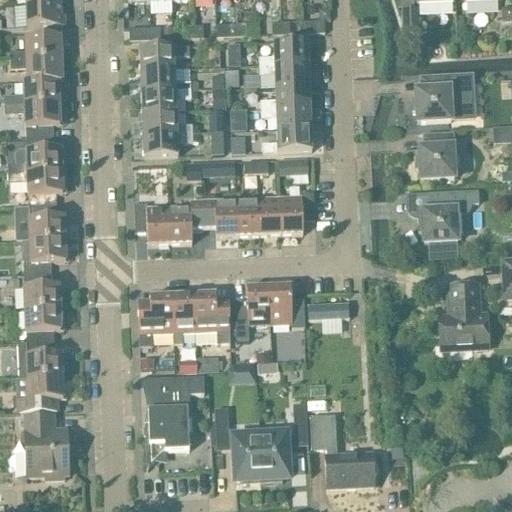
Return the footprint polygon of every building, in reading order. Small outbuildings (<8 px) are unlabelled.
[(25,0),(26,10),(60,9),(60,0),(25,0)] [(503,25),(511,24),(511,7),(502,8),(503,25)] [(61,25),(60,9),(26,10),(26,32),(63,30),(62,25),(61,25)] [(421,28),(420,12),(406,12),(407,29),(421,28)] [(329,13),(318,13),(319,24),(329,24),(329,13)] [(324,38),(324,25),(301,26),(302,38),(324,38)] [(280,26),(272,27),(272,40),(281,39),(280,26)] [(289,26),(280,26),(281,39),(289,39),(289,26)] [(237,28),(228,29),(229,41),(238,41),(237,28)] [(246,28),(237,28),(238,41),(246,41),(246,28)] [(194,30),(185,30),(186,43),(194,43),(194,30)] [(203,30),(194,30),(194,43),(203,42),(203,30)] [(160,31),(150,32),(151,45),(160,44),(160,31)] [(129,45),(151,45),(150,32),(128,33),(129,45)] [(9,56),(10,65),(60,63),(59,40),(25,42),(26,55),(9,56)] [(258,62),(259,71),(308,69),(307,46),(273,48),(274,61),(258,62)] [(139,53),(140,75),(174,74),(173,61),(189,61),(189,51),(139,53)] [(23,86),(23,87),(61,85),(60,63),(10,65),(10,74),(27,73),(27,86),(23,86)] [(238,71),(238,63),(228,63),(228,71),(238,71)] [(309,90),(308,69),(259,71),(259,80),(274,79),(275,92),(309,90)] [(174,87),(174,74),(140,75),(141,97),(190,95),(190,86),(174,87)] [(224,76),(225,92),(238,92),(238,75),(224,76)] [(224,93),(223,77),(214,77),(215,93),(224,93)] [(416,102),(411,102),(412,115),(416,115),(417,126),(451,125),(450,119),(455,118),(454,108),(472,108),(471,80),(448,81),(421,82),(421,94),(415,94),(416,102)] [(61,86),(61,85),(23,87),(24,100),(7,100),(7,110),(58,107),(57,86),(61,86)] [(260,105),(260,114),(310,112),(309,90),(275,92),(275,104),(260,105)] [(141,97),(142,118),(176,117),(175,105),(191,104),(190,95),(141,97)] [(225,114),(224,95),(212,95),(213,115),(225,114)] [(58,107),(7,110),(8,121),(25,120),(25,128),(26,143),(53,142),(53,130),(59,130),(58,107)] [(311,133),(310,112),(260,114),(261,123),(276,122),(277,135),(311,133)] [(232,115),(229,115),(230,132),(231,132),(246,131),(246,114),(242,114),(232,115)] [(222,137),(221,115),(213,116),(214,137),(222,137)] [(143,140),(192,138),(192,129),(176,130),(176,117),(142,118),(143,140)] [(311,156),(311,133),(277,135),(277,147),(262,148),(262,158),(311,156)] [(192,147),(192,138),(143,140),(144,162),(177,161),(177,148),(192,147)] [(452,151),(451,139),(424,140),(424,152),(418,152),(419,160),(414,160),(415,174),(419,173),(420,184),(453,183),(453,177),(458,176),(457,156),(452,156),(452,152),(453,152),(453,151),(452,151)] [(244,140),(231,141),(231,159),(244,158),(244,140)] [(54,153),(53,142),(26,143),(27,167),(7,168),(7,178),(61,175),(60,153),(54,153)] [(244,179),(256,178),(256,166),(244,167),(244,179)] [(256,166),(256,178),(268,178),(267,166),(256,166)] [(291,175),(290,166),(279,166),(279,176),(291,175)] [(201,168),(201,182),(234,181),(234,167),(201,168)] [(201,185),(200,168),(185,169),(186,185),(201,185)] [(27,187),(28,211),(56,210),(56,199),(62,198),(61,175),(7,178),(7,188),(27,187)] [(511,176),(502,177),(503,186),(511,185),(511,176)] [(422,223),(417,223),(418,237),(423,236),(423,248),(457,246),(456,240),(461,239),(460,220),(464,219),(468,216),(470,212),(471,208),(478,208),(477,195),(426,198),(426,199),(427,199),(428,215),(421,216),(422,223)] [(279,202),(281,240),(303,239),(302,226),(314,226),(313,197),(301,197),(301,201),(279,202)] [(215,242),(237,242),(236,204),(214,205),(214,201),(201,201),(202,206),(203,231),(215,230),(215,242)] [(279,202),(257,203),(259,241),(281,240),(279,202)] [(236,204),(237,242),(259,241),(257,203),(236,204)] [(190,211),(168,212),(169,249),(191,248),(191,236),(203,235),(203,231),(202,206),(189,206),(190,211)] [(147,250),(169,249),(168,212),(146,212),(146,208),(134,209),(135,238),(147,237),(147,250)] [(28,211),(30,245),(64,244),(63,221),(57,221),(56,210),(28,211)] [(23,267),(23,280),(51,279),(50,267),(65,267),(64,244),(30,245),(31,267),(23,267)] [(511,303),(511,263),(501,264),(503,304),(511,303)] [(23,280),(25,314),(59,313),(58,290),(51,290),(51,279),(23,280)] [(479,319),(477,290),(447,291),(449,321),(438,322),(439,348),(454,347),(455,348),(456,356),(471,356),(471,354),(483,353),(483,337),(487,337),(486,319),(479,319)] [(268,292),(269,329),(291,329),(291,333),(304,332),(303,303),(291,303),(290,291),(268,292)] [(248,330),(269,329),(268,292),(246,293),(247,305),(234,306),(235,343),(249,342),(248,330)] [(193,300),(195,337),(196,349),(216,348),(216,349),(230,348),(228,311),(216,311),(215,299),(193,300)] [(173,338),(172,300),(150,301),(150,314),(138,314),(139,352),(152,351),(152,339),(173,338)] [(193,300),(172,300),(173,338),(174,349),(182,349),(181,338),(195,337),(193,300)] [(309,325),(348,324),(348,308),(308,310),(309,325)] [(25,314),(26,348),(54,347),(53,336),(60,335),(59,313),(25,314)] [(26,348),(28,382),(62,381),(61,358),(54,358),(54,347),(26,348)] [(270,367),(269,352),(255,353),(256,367),(270,367)] [(217,363),(196,364),(196,366),(196,377),(217,376),(217,363)] [(196,377),(196,366),(184,366),(184,378),(196,378),(196,377)] [(257,379),(265,379),(265,368),(256,369),(257,379)] [(62,404),(62,381),(28,382),(29,405),(20,405),(20,418),(57,416),(56,404),(62,404)] [(204,399),(203,381),(140,384),(140,385),(146,385),(149,445),(146,445),(147,473),(166,456),(189,455),(189,447),(191,447),(191,443),(188,443),(188,436),(192,436),(191,422),(192,422),(192,421),(187,421),(187,414),(189,414),(189,399),(203,398),(203,399),(204,399)] [(308,446),(306,412),(293,413),(295,447),(308,446)] [(229,451),(227,417),(215,418),(217,452),(229,451)] [(54,435),(54,419),(23,420),(26,482),(45,481),(45,485),(64,485),(64,481),(68,480),(66,434),(54,435)] [(336,461),(335,420),(309,421),(311,455),(326,455),(326,461),(325,461),(327,493),(374,491),(373,483),(376,478),(377,475),(376,471),(373,467),(372,459),(336,461)] [(286,439),(259,440),(262,488),(282,487),(282,483),(288,483),(286,439)] [(242,489),(262,488),(259,440),(234,442),(236,486),(242,486),(242,489)]
